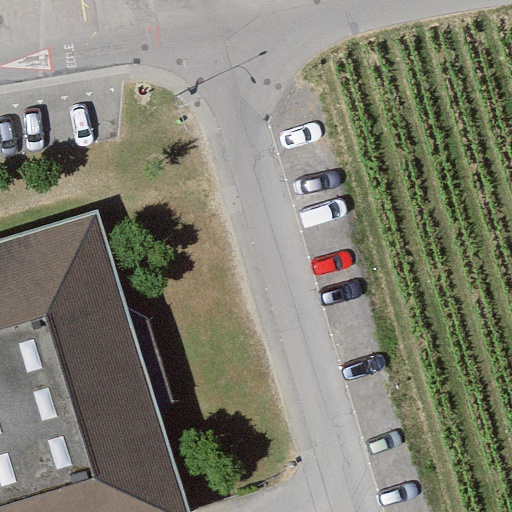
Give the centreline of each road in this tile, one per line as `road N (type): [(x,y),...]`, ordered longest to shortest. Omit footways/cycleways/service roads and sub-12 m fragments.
road 1 (residential): [(214,36),(360,511)]
road 2 (residential): [(0,73),(214,36)]
road 3 (residential): [(214,36),(425,0)]
